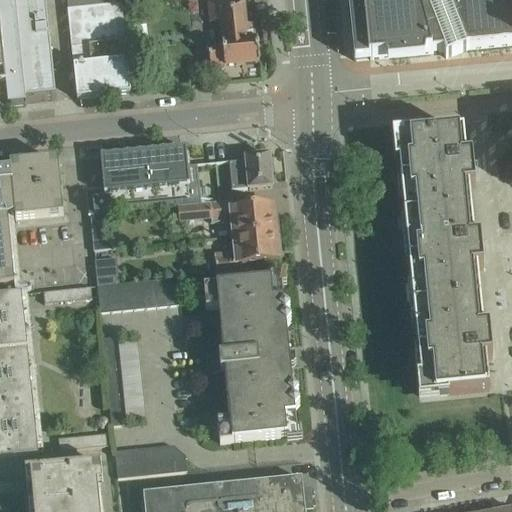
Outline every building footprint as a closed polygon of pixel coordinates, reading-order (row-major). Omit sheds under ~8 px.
[(0,0),(0,103),(6,103),(6,102),(25,100),(25,105),(56,101),(45,0),(0,0)] [(66,0),(68,11),(110,7),(109,0),(66,0)] [(511,0),(347,0),(354,62),(356,62),(356,60),(369,59),(369,61),(385,59),(388,66),(425,62),(426,55),(443,53),(446,60),(469,51),(511,46),(511,0)] [(208,47),(208,49),(210,69),(259,64),(257,42),(253,42),(252,28),(245,29),(243,1),(209,5),(211,24),(221,23),(224,45),(208,47)] [(68,11),(77,101),(131,95),(122,6),(110,7),(68,11)] [(146,31),(133,32),(135,54),(148,53),(146,31)] [(396,141),(405,223),(471,217),(469,191),(475,190),(472,161),(466,161),(463,134),(396,141)] [(94,216),(89,216),(89,217),(90,217),(116,215),(177,209),(188,208),(193,207),(201,206),(197,168),(188,169),(188,167),(187,159),(187,158),(186,150),(185,150),(185,149),(101,158),(100,158),(102,177),(103,181),(103,186),(103,190),(103,191),(104,191),(104,193),(92,194),(94,216)] [(246,163),(228,164),(231,192),(249,191),(249,192),(252,191),(272,189),(269,157),(246,159),(246,163)] [(57,163),(31,166),(20,167),(9,168),(10,175),(3,176),(3,174),(0,174),(0,287),(14,286),(8,218),(15,217),(15,224),(63,219),(57,163)] [(193,207),(188,208),(177,209),(178,225),(211,221),(212,227),(233,224),(234,241),(277,236),(274,208),(232,212),(231,203),(201,206),(193,207)] [(471,217),(405,223),(413,309),(480,302),(477,272),(483,271),(480,242),(474,242),(471,217)] [(277,236),(234,241),(236,255),(229,255),(230,263),(215,265),(217,277),(239,275),(238,266),(279,262),(277,236)] [(97,289),(119,287),(117,261),(95,263),(97,289)] [(179,281),(119,287),(97,289),(100,316),(181,308),(179,281)] [(271,282),(204,289),(206,312),(218,310),(223,359),(210,360),(211,375),(225,374),(230,422),(217,424),(220,446),(287,439),(297,432),(295,412),(299,407),(294,402),(294,401),(298,395),(293,391),(291,370),(284,364),(272,365),(272,358),(283,356),(288,350),(286,329),(291,323),(285,319),(285,317),(290,312),(284,307),(282,287),(271,282)] [(92,302),(91,290),(43,295),(44,307),(92,302)] [(0,459),(38,456),(22,297),(0,299),(0,459)] [(480,302),(413,309),(422,400),(489,393),(486,362),(492,361),(489,332),(483,332),(480,302)] [(142,360),(125,361),(126,388),(143,387),(142,360)] [(89,455),(108,453),(106,437),(68,442),(68,443),(59,444),(61,457),(89,454),(89,455)] [(118,481),(187,475),(186,458),(174,448),(116,453),(118,481)] [(102,511),(100,486),(103,486),(101,466),(34,473),(31,473),(32,477),(32,478),(32,484),(33,493),(33,494),(35,511),(102,511)] [(144,511),(304,511),(302,481),(143,497),(144,511)]
